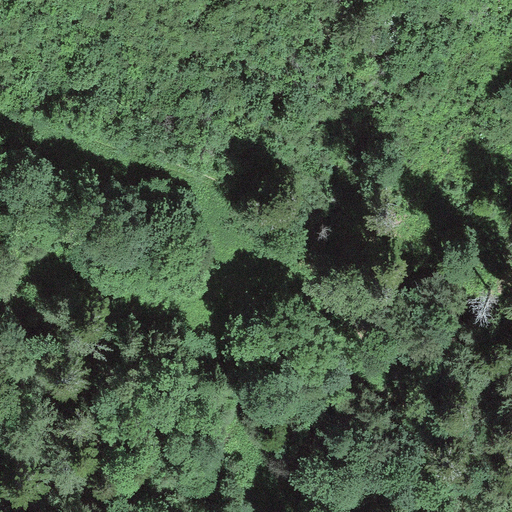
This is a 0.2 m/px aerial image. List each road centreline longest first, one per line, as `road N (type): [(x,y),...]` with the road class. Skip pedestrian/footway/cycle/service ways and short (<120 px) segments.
road 1 (track): [(476,511),(322,292),(240,197)]
road 2 (track): [(0,114),(240,197)]
